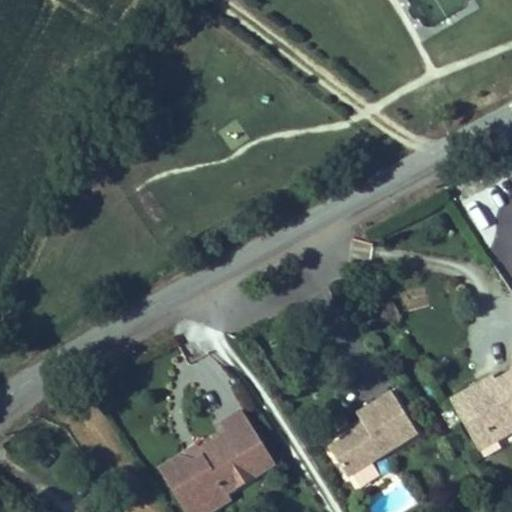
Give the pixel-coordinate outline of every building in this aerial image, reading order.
[(511,371),(496,381),(483,388),(480,383),(452,400),(484,457),(501,447),(496,439),(511,429),(511,371)] [(483,388),(496,381),(493,376),(480,383),(483,388)] [(418,433),(392,390),(357,412),(362,420),(364,424),(354,431),(329,446),(348,477),(418,433)] [(227,493),(274,463),(242,410),(222,423),(227,431),(198,449),(202,455),(192,461),(191,459),(179,456),(160,468),(185,508),(196,501),(211,502),(227,493)] [(364,424),(362,420),(351,426),(354,431),(364,424)] [(202,455),(198,449),(196,446),(179,456),(191,459),(192,461),(202,455)] [(187,511),(209,511),(231,499),(227,493),(211,502),(196,501),(185,508),(187,511)]
